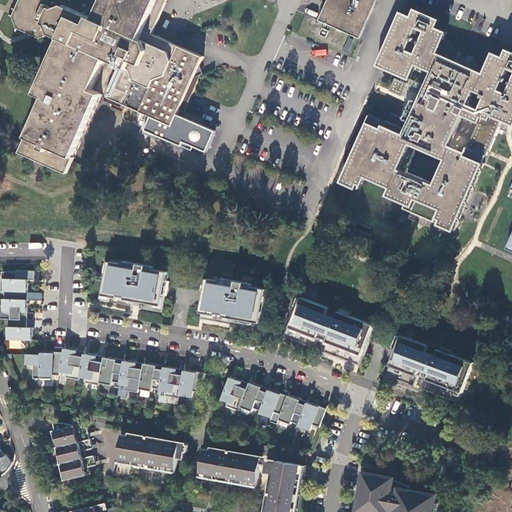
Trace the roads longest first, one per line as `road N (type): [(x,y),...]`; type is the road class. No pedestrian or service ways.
road 1 (residential): [(0,252),(69,252),(64,317),(249,353),(363,392)]
road 2 (residential): [(363,392),(330,511)]
